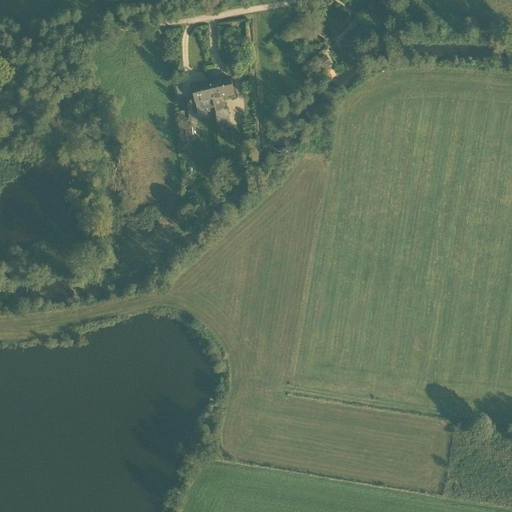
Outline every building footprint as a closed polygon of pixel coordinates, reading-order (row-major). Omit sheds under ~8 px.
[(231,79),(210,83),(213,100),(223,98),(234,95),(231,79)] [(192,85),(196,104),(213,100),(210,83),(201,85),(201,83),(192,85)] [(214,107),(215,110),(226,109),(223,98),(213,100),(214,107)] [(183,102),(186,123),(193,122),(191,100),(183,102)] [(214,107),(213,100),(196,104),(198,113),(204,112),(203,110),(214,107)] [(215,110),(217,129),(230,127),(227,109),(226,109),(215,110)]
